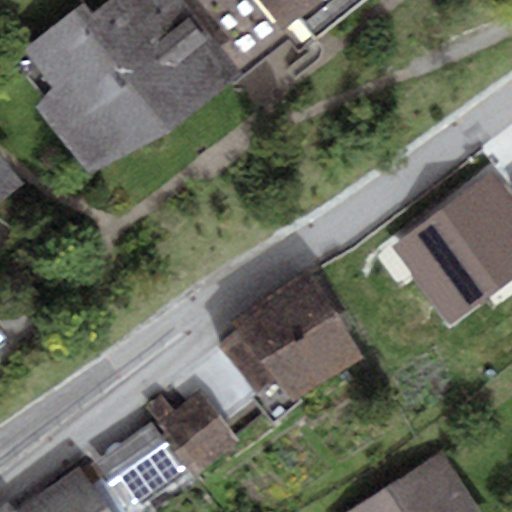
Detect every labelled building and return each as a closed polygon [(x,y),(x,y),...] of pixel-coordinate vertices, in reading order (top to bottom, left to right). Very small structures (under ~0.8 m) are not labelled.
[(181,0),(107,0),(91,12),(84,3),(22,52),(50,87),(34,108),(87,173),(169,130),(242,75),(181,0)] [(283,28),(260,0),(181,0),(242,75),(290,37),(283,28)] [(260,0),(283,28),(296,19),(313,41),(364,0),(260,0)] [(0,203),(24,185),(0,156),(0,203)] [(450,329),(511,280),(511,204),(489,176),(391,254),(450,329)] [(310,271),(236,320),(242,329),(277,381),(254,397),(272,422),(303,402),(301,399),(366,356),(310,271)] [(277,381),(242,329),(219,344),(254,397),(277,381)] [(160,396),(145,408),(197,477),(239,445),(199,391),(172,412),(160,396)] [(140,511),(190,477),(151,422),(91,465),(124,511),(140,511)] [(479,511),(441,453),(347,511),(479,511)] [(108,511),(79,468),(14,511),(108,511)] [(14,511),(8,502),(0,508),(0,511),(14,511)]
